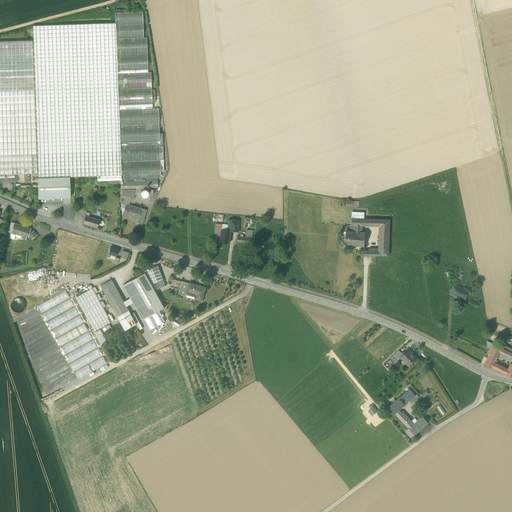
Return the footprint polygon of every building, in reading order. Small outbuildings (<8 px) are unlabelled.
[(115,23),(116,38),(144,37),(143,12),(115,13),(115,23)] [(33,41),(35,90),(118,87),(116,38),(115,23),(33,26),(33,41)] [(147,37),(144,37),(116,38),(118,87),(121,175),(121,180),(121,183),(157,181),(157,178),(161,178),(161,172),(160,160),(160,159),(160,146),(159,134),(158,108),(152,108),(151,72),(148,72),(147,37)] [(0,174),(38,173),(35,90),(33,41),(0,41),(0,174)] [(121,175),(118,87),(35,90),(38,173),(38,178),(69,177),(97,176),(121,175)] [(70,197),(69,177),(38,178),(39,198),(70,197)] [(121,183),(121,189),(135,189),(140,189),(156,188),(158,186),(157,181),(121,183)] [(134,195),(135,189),(121,189),(122,194),(122,195),(125,196),(131,198),(134,199),(134,195)] [(128,214),(138,217),(141,209),(127,204),(129,200),(124,199),(123,203),(122,205),(125,206),(123,211),(123,214),(127,216),(128,214)] [(141,208),(141,209),(138,217),(138,219),(137,219),(136,223),(142,225),(147,210),(141,208)] [(78,216),(85,218),(85,216),(86,216),(87,213),(87,212),(78,209),(77,209),(78,216)] [(358,226),(359,226),(359,219),(364,219),(364,213),(352,212),(351,225),(358,226)] [(83,224),(97,228),(98,224),(97,224),(98,221),(99,221),(99,220),(86,216),(85,216),(85,218),(83,224)] [(231,231),(239,232),(240,220),(229,219),(228,225),(228,231),(231,231)] [(390,219),(371,219),(370,226),(379,226),(378,251),(378,256),(389,256),(390,219)] [(11,233),(10,234),(9,237),(14,239),(16,235),(16,234),(17,232),(22,234),(21,236),(21,238),(21,239),(21,238),(25,239),(25,240),(26,240),(27,236),(28,236),(28,237),(28,236),(29,235),(29,234),(31,230),(31,228),(31,229),(24,226),(22,226),(22,225),(22,226),(14,223),(14,222),(14,223),(11,233)] [(213,241),(229,243),(231,231),(228,231),(228,225),(216,224),(213,241)] [(31,240),(32,240),(37,235),(33,231),(32,232),(30,234),(29,234),(29,235),(32,239),(31,240)] [(345,244),(364,247),(365,232),(362,232),(358,232),(351,231),(346,231),(345,244)] [(237,242),(251,243),(252,238),(246,237),(243,237),(243,235),(241,235),(241,237),(238,236),(237,242)] [(108,254),(117,256),(118,249),(110,247),(108,254)] [(121,258),(127,259),(129,253),(123,251),(121,258)] [(143,270),(145,273),(155,290),(166,287),(158,265),(143,270)] [(165,308),(155,290),(145,273),(128,283),(147,318),(165,308)] [(101,286),(118,317),(129,311),(127,306),(124,302),(112,280),(101,286)] [(179,294),(186,297),(188,291),(188,290),(190,283),(182,281),(179,294)] [(147,318),(128,283),(123,285),(131,298),(124,302),(127,306),(133,303),(143,320),(147,318)] [(188,290),(188,291),(197,293),(195,299),(202,301),(206,288),(190,283),(188,290)] [(460,298),(466,300),(469,290),(453,285),(450,294),(458,297),(457,298),(459,299),(460,298)] [(75,298),(95,332),(112,322),(109,317),(103,308),(100,302),(100,301),(96,295),(96,294),(92,288),(75,298)] [(42,314),(69,299),(65,291),(37,307),(42,314)] [(186,297),(195,299),(197,293),(188,291),(186,297)] [(17,310),(23,306),(22,304),(23,303),(20,300),(18,301),(17,299),(11,304),(17,310)] [(46,322),(74,307),(70,299),(42,315),(46,322)] [(51,331),(79,315),(75,307),(47,323),(51,331)] [(129,311),(118,317),(120,321),(131,314),(129,311)] [(120,321),(125,330),(136,324),(131,314),(120,321)] [(55,339),(83,323),(79,316),(51,331),(55,339)] [(60,347),(88,332),(84,324),(56,339),(60,347)] [(65,356),(93,340),(88,333),(61,348),(65,356)] [(69,364),(97,348),(93,340),(65,356),(69,364)] [(484,364),(492,367),(494,363),(499,352),(502,348),(494,344),(491,349),(484,364)] [(511,353),(502,348),(499,352),(511,358),(511,353)] [(74,372),(102,356),(98,349),(70,364),(74,372)] [(394,355),(398,360),(401,358),(402,357),(401,357),(403,355),(399,350),(394,355)] [(405,362),(408,366),(417,358),(413,355),(413,356),(408,351),(403,355),(401,357),(402,357),(406,362),(405,362)] [(79,380),(107,364),(103,357),(75,372),(79,380)] [(418,369),(420,372),(427,366),(424,363),(418,369)] [(492,367),(506,374),(508,369),(494,363),(492,367)] [(405,405),(410,401),(415,396),(409,389),(399,398),(405,405)] [(417,394),(415,396),(410,401),(412,403),(419,397),(417,394)] [(399,410),(405,405),(399,398),(389,407),(395,414),(399,410)] [(373,404),(369,407),(371,409),(368,411),(372,416),(378,411),(373,404)] [(440,405),(437,407),(443,415),(446,413),(440,405)] [(402,421),(407,416),(402,411),(401,413),(399,410),(395,414),(402,421)] [(402,421),(409,428),(413,425),(411,423),(413,422),(407,416),(402,421)] [(422,416),(417,420),(417,421),(423,427),(428,423),(422,416)] [(409,428),(415,435),(423,427),(417,421),(413,425),(409,428)]
